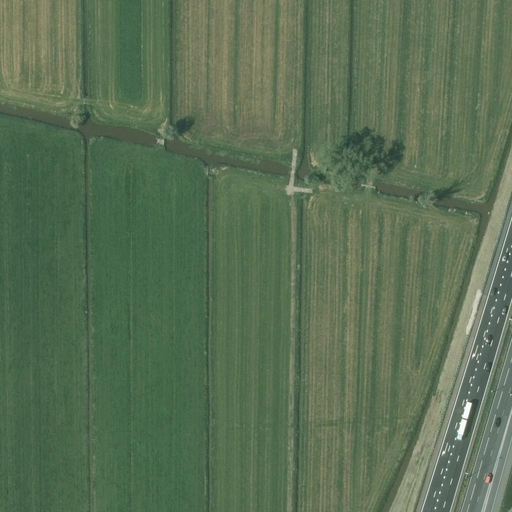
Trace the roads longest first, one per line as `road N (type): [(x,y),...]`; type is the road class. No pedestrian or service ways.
road 1 (motorway): [(511,276),(442,511)]
road 2 (motorway): [(472,511),(511,379)]
road 3 (motorway): [(481,511),(511,381)]
